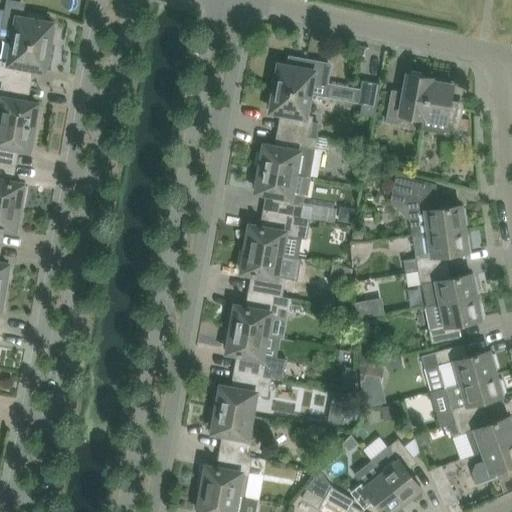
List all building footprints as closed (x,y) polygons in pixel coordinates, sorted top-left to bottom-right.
[(55,30),(51,30),(53,23),(45,21),(45,15),(27,12),(26,18),(22,17),(24,11),(24,7),(22,4),(20,2),(17,1),(13,1),(10,2),(7,4),(6,8),(3,25),(16,28),(14,40),(52,47),(55,30)] [(49,63),(52,47),(14,40),(10,60),(0,58),(0,78),(27,84),(30,67),(44,69),(45,62),(49,63)] [(275,70),(272,86),(310,93),(325,96),(327,86),(326,86),(330,64),(316,61),(307,59),(306,62),(289,59),(288,65),(280,64),(279,71),(275,70)] [(431,80),(432,80),(432,77),(409,73),(404,97),(392,95),(387,120),(400,123),(402,113),(424,117),(431,80)] [(459,129),(461,117),(463,108),(450,105),(454,84),(447,83),(448,80),(432,77),(432,80),(431,80),(424,117),(447,121),(445,131),(458,133),(459,129)] [(40,111),(37,110),(38,103),(24,101),(27,84),(0,78),(0,101),(3,102),(0,116),(0,119),(37,127),(40,111)] [(375,115),(380,84),(363,80),(359,102),(363,103),(362,113),(375,115)] [(307,114),(310,93),(272,86),(269,103),(273,103),(271,110),(285,113),(282,130),(318,136),(320,122),(313,121),(314,115),(307,114)] [(34,143),(37,127),(0,119),(0,161),(12,164),(15,147),(30,149),(31,142),(34,143)] [(296,174),(310,177),(318,136),(282,130),(279,147),(265,144),(264,151),(261,151),(258,167),(296,174)] [(0,202),(23,207),(26,191),(22,190),(23,183),(9,181),(12,164),(0,161),(0,202)] [(301,216),(304,204),(305,194),(292,192),(296,174),(258,167),(255,183),(258,183),(257,191),(271,193),(268,210),(301,216)] [(465,208),(462,208),(462,204),(435,208),(432,183),(398,175),(394,192),(408,195),(413,234),(465,227),(464,223),(467,223),(465,208)] [(20,223),(23,207),(0,202),(0,232),(1,227),(15,230),(16,223),(20,223)] [(281,254),(285,234),(307,238),(311,218),(301,216),(268,210),(265,227),(251,225),(249,231),(246,231),(243,247),(281,254)] [(466,234),(465,227),(413,234),(417,257),(405,259),(407,272),(419,270),(443,266),(441,254),(468,251),(468,250),(471,249),(469,234),(466,234)] [(278,274),(281,254),(243,247),(240,263),(244,264),(242,271),(257,273),(254,290),(283,296),(286,276),(278,274)] [(11,271),(8,271),(9,264),(0,262),(0,285),(8,287),(11,271)] [(476,276),(473,277),(472,272),(446,278),(443,266),(419,270),(421,283),(423,283),(427,306),(476,295),(476,291),(479,291),(476,276)] [(5,303),(8,287),(0,285),(0,309),(1,310),(2,303),(5,303)] [(267,334),(271,314),(278,315),(280,308),(289,309),(291,297),(283,296),(254,290),(250,307),(236,305),(235,312),(232,311),(229,327),(267,334)] [(481,306),(479,306),(476,295),(427,306),(426,306),(433,341),(457,336),(455,324),(481,319),(481,317),(484,317),(481,306)] [(286,358),(263,354),(267,334),(229,327),(226,343),(229,344),(228,351),(242,353),(239,371),(272,377),(276,377),(283,379),(286,358)] [(493,353),(490,354),(489,350),(464,357),(460,345),(422,356),(426,368),(440,364),(441,369),(439,369),(444,385),(446,384),(446,386),(496,372),(495,368),(497,367),(493,353)] [(363,380),(381,383),(383,369),(366,365),(363,380)] [(252,414),(256,394),(269,396),(272,377),(239,371),(236,388),(222,385),(221,392),(217,391),(214,407),(252,414)] [(498,379),(496,372),(462,382),(446,386),(452,408),(454,414),(445,417),(447,424),(456,421),(480,413),(476,402),(502,395),(502,394),(504,393),(500,378),(498,379)] [(427,395),(408,398),(411,418),(430,415),(427,395)] [(250,426),(252,415),(252,414),(214,407),(211,423),(215,424),(213,431),(228,434),(225,451),(250,455),(252,445),(256,443),(259,441),(261,433),(260,431),(259,429),(257,428),(254,427),(250,426)] [(511,418),(510,420),(509,416),(484,425),(480,413),(456,421),(460,434),(465,432),(473,454),(484,450),(511,439),(511,418)] [(414,459),(398,439),(372,460),(381,472),(381,471),(405,501),(422,487),(405,466),(414,459)] [(511,439),(484,450),(486,457),(477,462),(473,472),(478,486),(491,480),(491,482),(509,475),(506,467),(511,464),(511,439)] [(245,496),(249,475),(253,456),(250,455),(225,451),(222,468),(207,465),(206,472),(203,472),(200,488),(245,496)] [(446,504),(457,499),(442,465),(431,470),(446,504)] [(354,499),(334,489),(321,470),(307,487),(348,510),(354,499)] [(390,511),(405,501),(381,471),(381,472),(363,485),(362,484),(353,492),(365,507),(375,499),(385,511),(390,511)] [(346,511),(348,510),(307,487),(308,488),(302,497),(328,511),(346,511)] [(243,511),(247,496),(245,496),(200,488),(197,504),(200,504),(199,511),(201,511),(243,511)]
